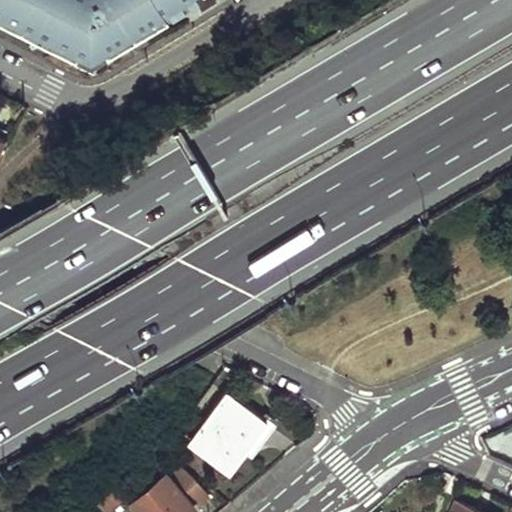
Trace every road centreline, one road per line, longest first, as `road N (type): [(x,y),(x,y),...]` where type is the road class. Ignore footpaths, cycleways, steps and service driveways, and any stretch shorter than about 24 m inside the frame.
road 1 (motorway): [(0,401),(511,102)]
road 2 (motorway): [(499,0),(0,288)]
road 3 (residential): [(0,235),(398,429)]
road 4 (residential): [(0,72),(77,105),(108,97),(271,0)]
road 5 (tertiary): [(296,511),(398,429)]
road 6 (tertiary): [(398,429),(511,373)]
road 7 (residential): [(398,429),(511,478)]
